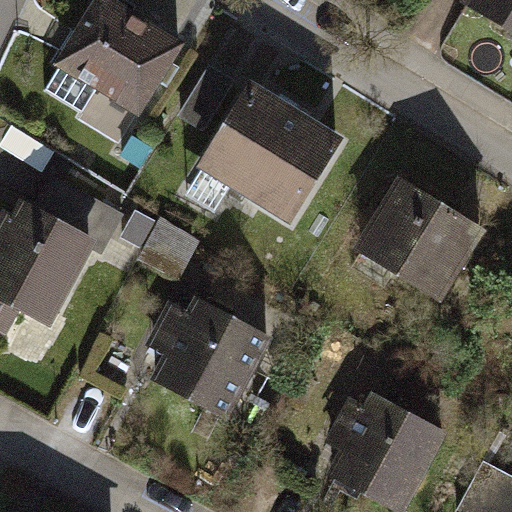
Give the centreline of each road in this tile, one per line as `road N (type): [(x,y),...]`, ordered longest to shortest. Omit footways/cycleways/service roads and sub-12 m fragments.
road 1 (residential): [(511,156),(256,0)]
road 2 (residential): [(164,511),(0,422)]
